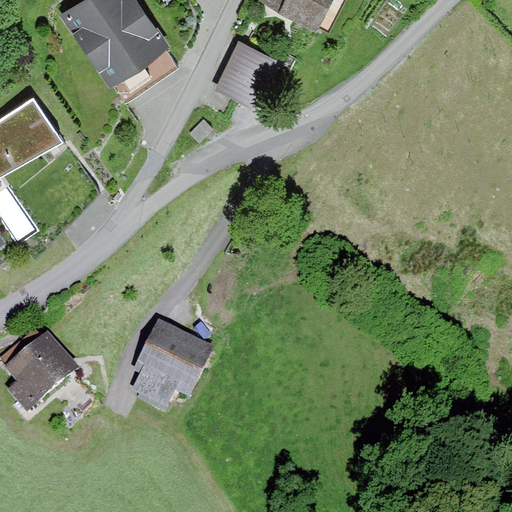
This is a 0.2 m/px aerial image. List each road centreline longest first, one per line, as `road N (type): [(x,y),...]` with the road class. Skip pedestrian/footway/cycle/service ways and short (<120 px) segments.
road 1 (residential): [(277,133),(267,165),(217,244),(151,322),(132,358)]
road 2 (residential): [(117,236),(206,77),(239,0)]
road 3 (residential): [(277,133),(341,106),(453,0)]
road 4 (residential): [(117,236),(188,177),(277,133)]
road 5 (residential): [(0,317),(117,236)]
